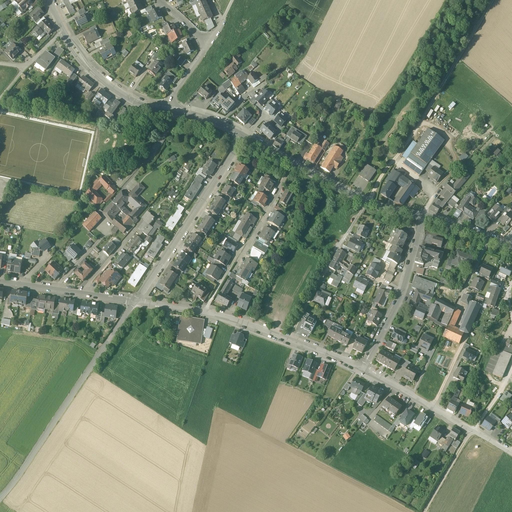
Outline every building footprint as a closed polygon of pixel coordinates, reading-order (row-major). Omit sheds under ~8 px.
[(16,0),(17,1),(16,1),(18,4),(16,5),(20,9),(25,5),(24,3),(27,0),(16,0)] [(29,0),(27,0),(24,3),(25,5),(20,9),(18,10),(22,14),(31,7),(33,5),(32,4),(31,3),(32,2),(29,0)] [(132,0),(127,3),(130,9),(140,4),(139,2),(140,2),(138,0),(132,0)] [(205,1),(196,5),(198,11),(207,7),(205,1)] [(140,4),(130,9),(133,15),(134,15),(144,10),(142,7),(141,7),(140,4)] [(207,7),(198,11),(201,16),(210,12),(207,7)] [(38,9),(30,16),(35,22),(39,19),(43,15),(38,9)] [(154,12),(150,14),(153,22),(162,17),(159,10),(154,12)] [(210,12),(201,16),(203,22),(204,22),(211,19),(212,18),(210,12)] [(87,23),(84,15),(74,20),(77,27),(87,23)] [(37,24),(36,25),(39,27),(45,21),(46,20),(43,18),(40,21),(37,24)] [(211,19),(204,22),(207,28),(213,25),(211,19)] [(45,21),(39,27),(34,31),(39,36),(42,33),(44,35),(46,33),(42,30),(48,24),(45,21)] [(54,30),(48,24),(42,30),(46,33),(48,35),(54,30)] [(173,24),(163,29),(166,36),(168,35),(176,31),(173,24)] [(176,31),(168,35),(172,43),(180,39),(182,38),(179,30),(176,31)] [(90,32),(82,36),(87,45),(97,40),(93,31),(90,32)] [(18,45),(12,39),(9,42),(13,45),(15,48),(18,45)] [(108,39),(99,43),(101,47),(104,46),(110,43),(108,39)] [(183,45),(182,45),(187,55),(187,54),(188,56),(191,54),(190,53),(194,51),(189,42),(183,45)] [(13,45),(6,52),(13,60),(20,52),(15,48),(13,45)] [(105,49),(99,52),(102,58),(106,56),(108,59),(116,55),(112,46),(105,49)] [(27,51),(32,56),(36,52),(32,47),(27,51)] [(59,48),(54,55),(58,59),(64,52),(59,48)] [(46,53),(41,59),(40,58),(36,64),(46,71),(54,60),(50,57),(51,57),(46,53)] [(236,54),(230,58),(232,60),(237,66),(242,62),(239,58),(241,56),(238,53),(236,54)] [(62,61),(57,68),(69,78),(75,71),(62,61)] [(156,62),(148,71),(155,77),(163,67),(156,62)] [(139,67),(134,64),(129,72),(135,77),(138,73),(139,74),(142,70),(141,69),(141,70),(138,68),(139,67)] [(233,64),(224,71),(227,75),(229,77),(234,73),(234,72),(237,69),(233,64)] [(245,79),(241,72),(235,77),(235,78),(240,84),(246,80),(245,79)] [(252,76),(251,74),(248,77),(245,79),(246,80),(248,79),(250,83),(253,81),(255,83),(258,81),(258,80),(253,75),(252,76)] [(167,75),(166,78),(165,77),(162,80),(163,81),(160,86),(159,88),(161,89),(163,88),(166,91),(172,83),(174,84),(177,79),(172,75),(170,77),(167,75)] [(265,75),(258,80),(258,81),(260,84),(268,78),(265,75)] [(93,85),(83,77),(78,84),(87,92),(93,85)] [(230,82),(233,86),(235,88),(240,84),(235,78),(230,82)] [(221,95),(227,90),(233,86),(230,82),(229,81),(219,88),(217,91),(221,95)] [(245,90),(241,85),(235,89),(239,94),(245,90)] [(211,93),(204,87),(198,93),(206,100),(210,96),(212,94),(211,93)] [(105,92),(102,90),(93,101),(98,104),(99,102),(105,106),(106,105),(110,99),(111,98),(104,93),(105,92)] [(257,102),(261,107),(270,97),(267,95),(268,94),(264,91),(257,100),(255,101),(257,102)] [(218,110),(221,107),(227,113),(235,105),(228,99),(226,102),(219,95),(211,103),(218,110)] [(114,102),(110,99),(106,105),(110,108),(114,102)] [(116,102),(110,109),(114,112),(118,107),(117,106),(118,104),(116,102)] [(266,111),(272,116),(278,109),(275,106),(276,105),(273,103),(268,108),(266,111)] [(236,119),(244,126),(248,121),(251,117),(244,110),(236,119)] [(277,125),(281,128),(283,126),(285,123),(287,120),(284,118),(284,117),(281,114),(274,122),(277,125)] [(251,117),(248,121),(252,125),(256,121),(251,117)] [(270,140),(272,138),(275,140),(279,135),(275,133),(267,125),(264,128),(264,127),(260,131),(263,133),(270,140)] [(278,130),(282,133),(285,128),(283,126),(281,128),(277,125),(275,127),(278,130)] [(292,127),(286,136),(287,137),(291,139),(290,140),(292,141),(291,142),(294,144),(295,142),(297,144),(297,143),(301,146),(307,137),(303,134),(301,137),(295,133),(297,130),(292,127)] [(431,161),(444,141),(428,130),(416,147),(412,144),(402,157),(406,160),(403,165),(419,177),(424,170),(430,174),(428,176),(431,179),(432,178),(433,180),(432,181),(436,184),(443,174),(438,171),(440,168),(431,161)] [(315,139),(310,137),(307,142),(312,145),(315,139)] [(281,142),(277,140),(274,146),(280,150),(286,139),(285,138),(284,138),(281,142)] [(325,142),(320,149),(321,150),(325,152),(329,144),(325,142)] [(310,153),(318,157),(319,155),(318,154),(321,150),(320,149),(315,146),(310,153)] [(456,156),(462,163),(468,158),(461,151),(456,156)] [(340,156),(333,152),(322,168),(330,173),(337,161),(340,156)] [(318,157),(310,153),(309,156),(306,154),(304,158),(314,164),(318,157)] [(209,162),(203,172),(208,175),(209,176),(216,166),(209,162)] [(249,171),(239,165),(236,168),(246,175),(249,171)] [(376,172),(367,165),(359,176),(368,183),(376,172)] [(246,175),(236,168),(234,172),(244,179),(246,175)] [(412,199),(419,190),(404,179),(407,175),(399,169),(396,173),(393,171),(384,184),(387,186),(381,194),(396,205),(402,206),(409,197),(412,199)] [(244,179),(234,172),(228,180),(234,184),(238,187),(239,186),(244,179)] [(453,187),(448,184),(444,189),(447,191),(449,193),(453,196),(468,176),(464,173),(453,187)] [(112,184),(104,176),(99,181),(101,184),(109,191),(113,188),(111,186),(112,184)] [(270,181),(264,178),(262,182),(272,188),(275,184),(270,181)] [(200,185),(196,182),(191,190),(189,189),(185,197),(192,201),(202,186),(200,185)] [(272,188),(262,182),(260,186),(265,189),(270,192),(272,188)] [(132,203),(134,206),(141,200),(138,197),(145,189),(140,184),(126,197),(129,200),(128,200),(132,203)] [(94,186),(85,195),(96,205),(101,200),(93,192),(97,189),(94,186)] [(172,187),(167,193),(173,199),(177,195),(175,193),(176,191),(172,187)] [(234,192),(226,187),(222,194),(226,196),(230,199),(234,192)] [(286,190),(279,202),(286,206),(293,194),(286,190)] [(126,197),(121,192),(112,203),(120,210),(128,200),(129,200),(126,197)] [(466,195),(458,208),(468,215),(471,210),(467,208),(470,204),(473,206),(477,200),(473,197),(475,195),(475,194),(474,193),(473,193),(471,192),(468,196),(466,195)] [(263,196),(258,193),(256,197),(266,203),(268,199),(263,196)] [(442,203),(436,200),(430,210),(437,214),(440,208),(442,209),(446,204),(450,199),(453,196),(449,193),(447,195),(448,195),(442,203)] [(112,194),(104,202),(105,203),(113,195),(112,194)] [(266,203),(256,197),(254,201),(258,203),(264,207),(266,203)] [(223,201),(217,198),(213,204),(221,209),(225,203),(223,201)] [(450,199),(446,204),(452,209),(456,204),(450,199)] [(141,200),(134,206),(132,203),(129,206),(131,209),(129,211),(137,219),(141,215),(147,206),(141,200)] [(112,203),(103,214),(112,225),(116,219),(112,216),(115,212),(117,213),(120,210),(112,203)] [(213,204),(208,211),(214,215),(217,216),(221,209),(213,204)] [(494,207),(486,217),(492,223),(502,212),(499,209),(498,210),(494,207)] [(129,211),(126,208),(122,212),(124,214),(133,223),(137,219),(129,211)] [(478,213),(474,218),(478,221),(486,212),(481,208),(478,213)] [(179,209),(173,218),(171,217),(166,224),(174,229),(182,216),(181,215),(183,211),(179,209)] [(472,211),(471,210),(468,215),(469,216),(468,217),(473,220),(474,218),(478,213),(477,212),(473,209),(472,211)] [(509,209),(502,217),(504,219),(509,213),(510,214),(511,212),(509,209)] [(147,212),(142,218),(145,220),(149,216),(150,214),(147,212)] [(279,216),(274,212),(268,222),(274,226),(277,228),(283,218),(279,216)] [(95,213),(83,225),(89,231),(101,219),(95,213)] [(253,217),(247,213),(242,222),(248,226),(250,223),(253,217)] [(504,219),(500,224),(503,227),(504,226),(506,228),(509,224),(511,220),(511,215),(510,214),(509,213),(504,219)] [(133,223),(124,214),(121,217),(125,221),(123,223),(129,228),(133,223)] [(145,220),(144,221),(149,225),(153,219),(149,216),(145,220)] [(211,220),(206,216),(202,223),(210,229),(214,223),(215,222),(211,220)] [(149,225),(144,221),(138,230),(142,233),(143,233),(148,237),(145,241),(146,242),(147,242),(149,244),(152,240),(150,238),(157,228),(159,229),(162,225),(158,220),(153,228),(149,225)] [(239,220),(232,231),(235,233),(242,222),(239,220)] [(123,223),(120,221),(116,223),(114,226),(124,234),(129,228),(123,223)] [(248,226),(242,222),(235,233),(241,236),(242,237),(248,226)] [(210,229),(202,223),(197,230),(202,233),(206,235),(210,229)] [(370,230),(359,226),(357,232),(357,233),(357,234),(356,235),(361,237),(362,235),(367,238),(370,230)] [(271,231),(265,228),(262,233),(271,238),(274,233),(271,231)] [(394,239),(404,244),(406,240),(406,239),(407,237),(407,236),(406,236),(401,233),(400,233),(397,231),(393,238),(394,239)] [(271,238),(262,233),(259,238),(266,242),(268,244),(271,238)] [(199,238),(193,234),(188,241),(197,246),(201,240),(199,238)] [(145,241),(139,236),(138,239),(142,242),(142,243),(144,244),(146,242),(145,241)] [(136,237),(127,248),(128,249),(133,253),(142,243),(142,242),(138,239),(136,237)] [(111,243),(103,252),(108,256),(120,243),(115,238),(111,243)] [(159,239),(153,248),(152,247),(147,254),(154,259),(163,246),(161,245),(163,241),(158,238),(157,238),(159,239)] [(443,240),(433,238),(432,244),(437,245),(437,247),(441,248),(443,240)] [(392,246),(401,251),(405,245),(404,244),(394,239),(391,245),(392,246)] [(45,240),(37,246),(35,243),(31,246),(34,250),(40,251),(42,252),(46,249),(47,250),(51,247),(45,240)] [(233,252),(237,245),(235,244),(228,240),(224,246),(228,249),(233,252)] [(352,240),(351,240),(347,248),(355,251),(356,253),(357,253),(359,253),(359,251),(359,250),(361,244),(360,244),(352,240)] [(197,246),(188,241),(184,247),(190,251),(192,253),(193,253),(197,246)] [(268,250),(256,243),(253,248),(254,249),(251,254),(258,258),(259,256),(260,254),(264,256),(264,255),(265,255),(268,250)] [(72,259),(74,260),(81,253),(74,246),(66,253),(72,259)] [(392,246),(389,252),(390,253),(399,258),(403,252),(401,251),(392,246)] [(427,250),(419,248),(415,263),(423,265),(424,262),(426,262),(428,257),(425,257),(426,255),(427,250)] [(345,254),(338,250),(332,262),(339,265),(340,262),(345,254)] [(221,252),(220,251),(217,256),(228,262),(230,257),(229,256),(221,252)] [(293,307),(316,262),(295,251),(272,296),(293,307)] [(472,258),(457,252),(453,261),(452,264),(452,265),(460,268),(462,262),(470,265),(472,258)] [(69,262),(72,259),(66,253),(63,256),(69,262)] [(124,255),(122,253),(115,262),(118,265),(119,264),(123,267),(131,259),(130,258),(127,255),(126,256),(124,255)] [(187,256),(182,253),(178,260),(186,266),(190,259),(187,256)] [(399,258),(390,253),(387,260),(391,262),(397,265),(401,259),(399,258)] [(442,255),(437,253),(436,258),(432,267),(437,268),(442,255)] [(228,262),(217,256),(214,260),(216,261),(223,266),(225,267),(228,262)] [(9,260),(8,259),(8,263),(6,273),(11,274),(11,273),(14,274),(15,273),(16,262),(13,261),(13,260),(9,260)] [(248,260),(247,259),(241,268),(250,273),(252,269),(254,271),(258,265),(254,263),(248,260)] [(378,267),(381,262),(374,259),(372,264),(378,267)] [(78,267),(80,269),(82,267),(85,263),(86,262),(84,260),(78,267)] [(186,266),(178,260),(173,267),(177,270),(181,273),(182,272),(186,266)] [(47,270),(45,271),(48,273),(48,274),(50,276),(58,267),(53,262),(47,270)] [(339,265),(332,262),(329,267),(335,271),(339,265)] [(349,268),(340,262),(339,265),(347,272),(349,268)] [(85,273),(88,276),(93,271),(88,266),(85,263),(82,267),(87,271),(85,273)] [(380,268),(378,267),(372,264),(367,275),(375,279),(377,276),(379,272),(380,268)] [(143,267),(140,265),(128,283),(135,287),(147,269),(143,267)] [(213,266),(211,265),(209,270),(219,276),(222,272),(220,271),(213,266)] [(347,272),(353,275),(356,269),(350,266),(349,268),(347,272)] [(492,270),(483,266),(480,273),(482,274),(489,277),(492,270)] [(511,270),(511,269),(503,266),(500,273),(506,276),(509,277),(511,270)] [(58,267),(50,276),(52,278),(55,280),(61,274),(63,271),(58,267)] [(250,273),(241,268),(236,276),(237,277),(243,280),(245,281),(250,273)] [(88,276),(85,273),(83,275),(79,270),(78,270),(75,274),(83,282),(88,276)] [(219,276),(209,270),(206,275),(207,276),(215,280),(217,281),(219,276)] [(114,271),(112,273),(109,271),(108,273),(106,272),(102,277),(99,281),(100,282),(105,286),(106,284),(110,287),(111,285),(112,285),(116,280),(118,282),(121,278),(117,275),(117,274),(114,271)] [(174,275),(169,271),(164,278),(173,283),(177,277),(174,275)] [(353,275),(347,272),(343,279),(349,282),(353,275)] [(332,274),(330,279),(327,283),(337,288),(342,278),(338,276),(337,277),(332,274)] [(100,275),(94,282),(98,285),(100,282),(99,281),(102,277),(100,275)] [(436,284),(415,277),(411,288),(416,289),(423,292),(426,293),(432,295),(434,290),(436,284)] [(173,283),(164,278),(160,285),(164,288),(168,290),(173,283)] [(369,284),(357,278),(353,287),(364,292),(369,284)] [(475,278),(470,287),(479,291),(482,286),(484,282),(475,278)] [(501,282),(493,279),(487,292),(498,295),(500,290),(497,289),(498,286),(499,286),(501,282)] [(232,284),(227,281),(222,291),(226,294),(232,284)] [(207,291),(201,287),(203,285),(199,282),(197,285),(196,287),(192,292),(191,293),(191,294),(195,297),(196,296),(201,300),(200,300),(204,302),(209,294),(206,292),(207,291)] [(191,283),(188,289),(192,292),(196,287),(191,283)] [(416,289),(411,305),(417,307),(418,305),(423,292),(416,289)] [(379,290),(378,293),(386,296),(385,297),(388,298),(391,292),(387,290),(387,291),(386,291),(385,292),(379,290)] [(18,293),(12,292),(11,299),(10,304),(11,304),(25,306),(26,306),(26,302),(28,294),(21,293),(18,292),(18,293)] [(498,295),(487,292),(484,298),(483,302),(482,304),(494,308),(498,295)] [(225,296),(220,293),(216,301),(227,308),(231,300),(225,296)] [(321,294),(317,293),(314,301),(320,304),(326,306),(327,307),(331,298),(321,294)] [(386,296),(378,293),(374,303),(381,306),(385,297),(386,296)] [(432,295),(426,293),(424,300),(431,303),(434,296),(432,295)] [(484,298),(474,293),(472,297),(479,300),(483,302),(484,298)] [(251,300),(242,295),(240,300),(237,307),(246,311),(251,300)] [(471,298),(464,295),(461,302),(468,305),(471,298)] [(43,297),(39,296),(38,301),(37,308),(38,308),(45,310),(47,298),(46,298),(46,297),(44,296),(43,297)] [(55,299),(47,298),(45,310),(53,311),(54,305),(55,299)] [(65,300),(61,299),(60,306),(59,312),(67,313),(67,311),(68,300),(65,299),(65,300)] [(75,301),(72,301),(68,300),(67,311),(73,312),(74,308),(75,301)] [(449,306),(441,302),(437,300),(434,306),(441,309),(441,310),(447,313),(452,316),(455,310),(455,309),(452,308),(449,306)] [(91,304),(83,302),(82,307),(81,307),(81,311),(81,314),(82,314),(89,315),(91,304)] [(477,305),(472,303),(459,330),(468,334),(480,307),(477,305)] [(99,305),(91,304),(89,315),(97,316),(98,312),(99,305)] [(117,307),(106,305),(105,314),(104,318),(105,318),(110,318),(115,318),(115,319),(116,319),(117,307)] [(434,306),(431,305),(429,310),(428,313),(427,314),(426,316),(433,320),(435,321),(441,310),(441,309),(434,306)] [(421,310),(417,308),(414,316),(423,320),(426,312),(428,313),(429,310),(422,307),(421,310)] [(500,311),(493,309),(491,315),(498,317),(500,311)] [(460,312),(455,310),(452,316),(448,323),(447,326),(453,329),(460,312)] [(376,312),(373,311),(367,322),(376,326),(382,315),(376,312)] [(452,316),(447,313),(444,319),(445,322),(448,323),(452,316)] [(204,320),(180,317),(179,323),(180,323),(180,326),(179,326),(178,332),(179,332),(178,335),(177,335),(177,341),(193,344),(193,343),(196,343),(196,344),(201,345),(202,336),(205,336),(204,338),(209,339),(212,330),(207,328),(207,330),(203,330),(204,320)] [(308,318),(307,320),(303,329),(311,333),(316,323),(308,318)] [(415,324),(412,331),(418,334),(421,327),(415,324)] [(453,329),(447,326),(442,337),(459,344),(464,333),(453,329)] [(332,328),(331,330),(328,337),(337,341),(341,333),(332,328)] [(396,331),(395,330),(391,337),(395,339),(394,340),(398,342),(398,341),(402,343),(405,336),(396,331)] [(351,337),(341,333),(337,341),(347,347),(351,339),(352,337),(351,337)] [(243,337),(237,334),(237,336),(235,335),(235,336),(232,344),(231,345),(240,348),(243,342),(244,339),(242,338),(243,337)] [(424,336),(418,348),(420,348),(422,349),(422,348),(428,351),(433,341),(429,339),(430,336),(425,334),(424,336)] [(367,343),(358,338),(356,342),(352,349),(362,354),(367,343)] [(388,341),(385,347),(390,350),(393,344),(388,341)] [(418,348),(413,345),(409,351),(416,355),(420,348),(418,348)] [(511,354),(511,350),(504,347),(502,352),(511,356),(511,354)] [(475,353),(466,349),(463,357),(472,361),(475,353)] [(390,356),(381,351),(375,361),(385,366),(390,356)] [(502,352),(493,375),(502,379),(511,356),(502,352)] [(297,357),(293,355),(291,361),(289,366),(291,366),(298,369),(302,358),(298,356),(297,357)] [(400,362),(390,356),(385,366),(394,372),(398,365),(400,362)] [(312,362),(308,360),(303,371),(311,375),(312,375),(314,369),(316,364),(312,363),(312,362)] [(411,364),(404,360),(400,367),(407,370),(409,366),(409,367),(411,364)] [(327,367),(322,365),(319,372),(317,377),(318,377),(326,380),(330,369),(326,368),(327,367)] [(409,367),(409,366),(407,370),(403,377),(411,381),(417,371),(409,367)] [(458,368),(453,378),(463,382),(465,377),(463,376),(465,372),(458,368)] [(364,384),(354,379),(350,387),(360,392),(364,384)] [(372,401),(378,390),(372,386),(367,396),(365,399),(366,400),(371,403),(372,401)] [(378,390),(372,401),(376,404),(379,398),(381,397),(383,395),(382,392),(378,390)] [(504,391),(500,400),(506,403),(511,395),(504,391)] [(364,394),(357,404),(362,407),(365,403),(366,400),(365,399),(367,396),(364,394)] [(469,398),(464,396),(463,399),(460,406),(462,407),(464,405),(466,406),(469,398)] [(402,408),(388,398),(381,407),(395,417),(402,408)] [(453,413),(459,402),(456,401),(452,399),(452,400),(450,405),(447,409),(453,413)] [(466,406),(464,405),(462,407),(460,414),(469,417),(472,408),(466,406)] [(400,423),(406,427),(413,415),(407,411),(401,419),(399,423),(400,423)] [(415,426),(421,430),(425,423),(428,418),(421,414),(416,422),(414,425),(415,426)] [(511,416),(510,414),(501,423),(508,430),(510,429),(511,426),(511,416)] [(363,423),(367,419),(362,415),(358,420),(363,423)] [(374,421),(391,433),(394,429),(377,417),(374,421)] [(488,418),(482,426),(489,431),(493,427),(495,423),(494,422),(488,418)] [(445,432),(437,426),(430,436),(437,441),(438,442),(441,437),(445,432)] [(460,433),(453,429),(446,441),(443,445),(448,448),(450,445),(452,441),(454,443),(456,440),(460,433)] [(443,445),(446,441),(441,437),(438,442),(437,441),(436,443),(442,447),(443,445)] [(460,443),(456,440),(454,443),(452,441),(450,445),(456,449),(460,443)]
